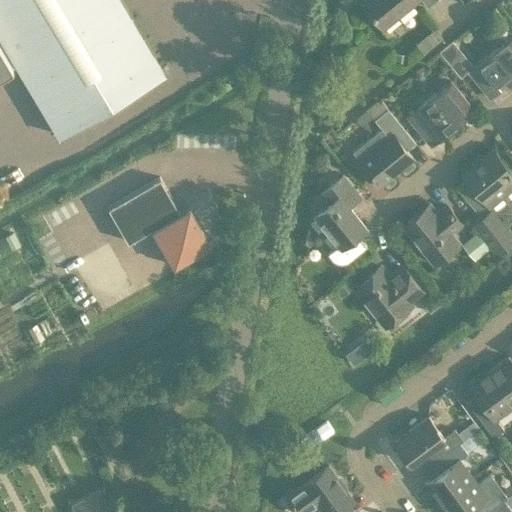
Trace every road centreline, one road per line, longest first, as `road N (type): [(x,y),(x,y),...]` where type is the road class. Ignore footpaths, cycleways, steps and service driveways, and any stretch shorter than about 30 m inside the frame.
road 1 (unclassified): [(220,511),(292,0)]
road 2 (unknown): [(0,137),(86,144),(141,118),(191,69),(204,0)]
road 3 (residential): [(403,511),(361,446),(381,421),(511,325)]
road 4 (residential): [(378,212),(511,107)]
